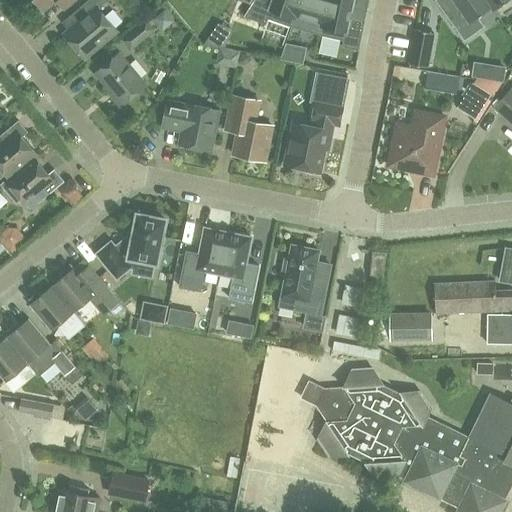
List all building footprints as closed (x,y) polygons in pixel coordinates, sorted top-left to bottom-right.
[(35,0),(44,10),(56,0),(64,9),(75,0),(35,0)] [(85,59),(118,32),(99,8),(109,0),(88,0),(62,22),(68,30),(64,33),(85,59)] [(254,0),(244,16),(266,24),(268,19),(291,27),(300,0),(254,0)] [(300,0),(291,27),(319,35),(327,0),(300,0)] [(327,0),(319,35),(344,41),(342,47),(359,51),(366,15),(351,12),(354,0),(327,0)] [(454,0),(459,6),(447,15),(465,41),(485,26),(478,17),(492,7),(486,0),(454,0)] [(486,0),(492,7),(494,10),(508,0),(486,0)] [(132,50),(156,31),(146,19),(123,38),(132,50)] [(219,47),(224,48),(231,29),(217,24),(203,45),(219,47)] [(415,30),(408,64),(427,67),(433,33),(415,30)] [(236,68),(237,60),(239,51),(219,47),(216,64),(236,68)] [(122,106),(145,86),(118,54),(95,73),(122,106)] [(239,64),(245,65),(250,62),(251,56),(240,54),(239,64)] [(317,73),(315,83),(347,89),(348,79),(317,73)] [(491,97),(473,85),(458,110),(476,121),(491,97)] [(511,125),(511,86),(493,107),(511,125)] [(266,161),(273,126),(256,122),(260,100),(233,95),(226,130),(238,132),(233,155),(266,161)] [(340,127),(345,106),(315,99),(310,121),(314,122),(313,125),(293,121),(284,165),(320,173),(325,150),(330,151),(335,126),(340,127)] [(188,105),(168,101),(163,127),(182,131),(180,143),(211,150),(219,111),(188,104),(188,105)] [(434,175),(446,117),(416,110),(413,126),(398,123),(389,166),(407,169),(408,165),(417,167),(416,171),(434,175)] [(35,159),(36,159),(39,156),(23,137),(29,132),(19,120),(0,135),(0,179),(6,174),(8,177),(5,179),(0,183),(0,184),(1,186),(10,179),(35,159)] [(121,154),(112,159),(120,174),(129,169),(121,154)] [(237,180),(241,158),(232,156),(228,179),(237,180)] [(10,179),(1,186),(17,204),(22,199),(28,206),(31,209),(65,181),(55,169),(49,174),(36,159),(35,159),(10,179)] [(80,187),(72,194),(84,206),(91,199),(80,187)] [(99,256),(119,280),(132,268),(127,262),(131,260),(158,265),(167,222),(139,216),(134,243),(126,242),(117,250),(112,244),(99,256)] [(187,252),(180,287),(200,291),(204,270),(220,273),(228,232),(205,227),(199,255),(187,252)] [(9,228),(0,235),(13,251),(27,239),(18,229),(9,228)] [(228,232),(220,273),(234,276),(229,298),(252,303),(260,265),(247,263),(252,236),(228,232)] [(320,253),(293,247),(290,261),(285,260),(282,276),(287,277),(284,293),(296,295),(293,309),(309,312),(305,328),(324,332),(327,317),(322,316),(328,284),(314,281),(320,253)] [(511,249),(507,249),(501,281),(511,282),(511,249)] [(384,277),(387,252),(373,251),(370,275),(384,277)] [(75,267),(52,286),(75,313),(90,300),(103,316),(110,309),(119,302),(114,295),(93,270),(90,265),(81,273),(75,267)] [(496,280),(435,283),(435,291),(436,313),(436,314),(511,311),(511,289),(496,290),(496,280)] [(52,286),(29,305),(52,332),(59,326),(75,313),(52,286)] [(354,286),(350,305),(370,310),(375,292),(354,286)] [(164,323),(167,306),(156,304),(152,321),(164,323)] [(198,314),(184,312),(181,328),(195,330),(198,314)] [(432,314),(392,316),(393,340),(433,338),(432,314)] [(511,315),(489,315),(488,342),(511,342),(511,315)] [(28,364),(35,374),(36,373),(39,376),(55,363),(66,375),(73,384),(83,375),(62,350),(54,341),(51,344),(29,318),(5,338),(6,338),(28,364)] [(367,339),(368,319),(347,318),(346,338),(367,339)] [(140,320),(139,324),(145,333),(149,333),(151,323),(140,320)] [(158,337),(158,347),(205,347),(205,338),(158,337)] [(28,364),(6,338),(5,338),(0,342),(0,375),(14,392),(35,374),(28,364)] [(92,359),(103,349),(94,338),(83,348),(92,359)] [(494,374),(494,362),(477,362),(477,374),(494,374)] [(399,393),(385,386),(373,368),(353,369),(344,388),(325,389),(310,381),(302,397),(318,405),(327,420),(318,439),(329,456),(351,454),(365,461),(377,479),(397,478),(398,475),(406,478),(404,481),(440,499),(442,496),(460,504),(456,511),(500,511),(504,505),(505,505),(507,500),(506,499),(511,485),(511,398),(510,402),(490,392),(468,437),(427,417),(432,408),(420,391),(399,393)] [(92,377),(74,385),(92,422),(109,414),(92,377)] [(52,418),(54,404),(22,398),(19,412),(52,418)] [(110,493),(145,500),(149,480),(114,473),(110,493)] [(88,495),(90,488),(70,484),(69,491),(58,490),(53,511),(95,511),(99,497),(88,495)]
